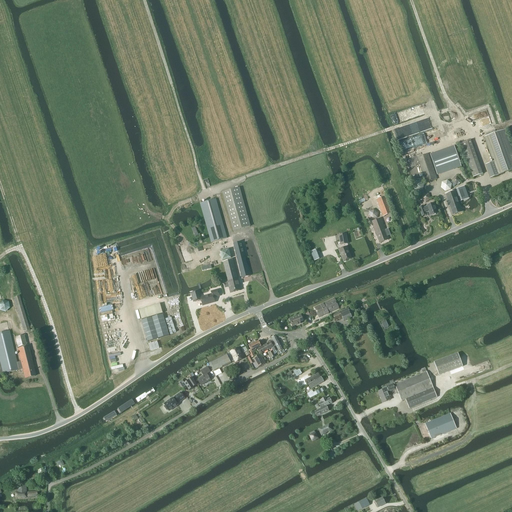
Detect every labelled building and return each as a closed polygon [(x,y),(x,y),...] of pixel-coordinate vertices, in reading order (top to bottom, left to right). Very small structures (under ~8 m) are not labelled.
[(498,175),(511,169),(511,149),(505,130),(484,137),(498,175)] [(483,173),(477,159),(471,140),(461,143),(473,176),(483,173)] [(455,148),(431,156),(436,170),(456,163),(457,168),(461,166),(455,148)] [(427,183),(437,179),(428,154),(418,157),(427,183)] [(459,182),(460,181),(456,177),(451,182),(453,184),(452,185),(454,187),(456,184),(458,185),(460,183),(459,182)] [(441,188),(445,192),(451,190),(452,184),(447,180),(442,182),(441,188)] [(413,188),(418,192),(423,190),(424,184),(420,181),(410,184),(412,189),(413,189),(413,188)] [(460,201),(468,198),(464,187),(455,190),(458,196),(454,197),(453,193),(445,196),(452,215),(460,212),(457,205),(461,204),(460,201)] [(233,231),(250,226),(239,188),(223,193),(233,231)] [(421,199),(426,203),(431,199),(429,194),(423,194),(421,199)] [(376,199),(383,216),(392,213),(385,196),(376,199)] [(211,242),(227,238),(216,199),(200,204),(211,242)] [(431,215),(438,213),(436,210),(437,209),(436,206),(435,206),(434,204),(427,206),(427,207),(424,208),(423,206),(420,208),(422,215),(426,214),(425,213),(429,211),(431,215)] [(387,236),(394,233),(392,230),(386,232),(381,218),(372,222),(380,243),(389,240),(387,236)] [(346,234),(339,235),(341,245),(348,244),(346,234)] [(241,242),(234,244),(242,278),(250,276),(241,242)] [(344,261),(352,258),(347,247),(339,250),(340,254),(341,254),(344,261)] [(231,293),(241,290),(239,279),(238,279),(233,260),(224,262),(229,282),(228,282),(231,293)] [(212,291),(213,294),(201,297),(199,291),(192,293),(194,302),(202,300),(203,305),(215,302),(214,297),(220,296),(218,290),(212,291)] [(25,332),(30,330),(20,296),(14,298),(25,332)] [(335,299),(315,308),(319,318),(339,308),(335,299)] [(348,308),(333,315),(336,322),(343,319),(344,321),(352,317),(348,308)] [(173,318),(165,320),(163,314),(142,320),(148,341),(169,335),(167,326),(174,324),(173,318)] [(290,319),(293,326),(300,324),(299,322),(303,321),(301,315),(290,319)] [(0,336),(0,359),(4,374),(18,370),(23,369),(25,378),(36,376),(29,346),(18,349),(21,362),(17,363),(10,334),(0,336)] [(15,337),(18,347),(27,345),(25,335),(15,337)] [(272,338),(274,340),(277,346),(272,349),(273,351),(268,353),(271,358),(276,356),(274,353),(279,351),(281,355),(285,352),(276,336),(272,338)] [(274,340),(262,347),(257,349),(257,350),(260,354),(271,348),(272,349),(277,346),(274,340)] [(157,341),(149,344),(151,351),(159,348),(157,341)] [(257,349),(262,347),(261,346),(259,341),(253,344),(253,343),(249,346),(253,352),(257,350),(257,349)] [(243,359),(238,348),(231,352),(236,363),(238,365),(244,362),(243,359)] [(254,355),(253,352),(250,354),(251,356),(248,358),(251,364),(255,362),(258,367),(265,363),(260,355),(254,358),(252,356),(254,355)] [(458,353),(438,361),(434,362),(439,375),(463,366),(458,353)] [(225,356),(211,363),(215,371),(227,365),(229,364),(225,356)] [(210,372),(207,367),(201,371),(204,376),(197,380),(201,386),(210,380),(207,374),(210,372)] [(406,399),(420,393),(433,388),(427,372),(395,385),(398,392),(402,401),(406,399)] [(311,389),(324,381),(321,377),(320,378),(320,377),(318,374),(312,378),(311,377),(305,381),(307,385),(315,380),(315,381),(309,385),(311,389)] [(182,381),(178,383),(182,389),(186,386),(189,390),(197,385),(193,378),(188,380),(183,382),(182,381)] [(133,399),(136,404),(157,390),(154,386),(133,399)] [(433,388),(420,393),(424,403),(437,397),(433,388)] [(386,389),(379,392),(383,403),(390,400),(392,400),(389,393),(388,394),(386,389)] [(181,393),(175,396),(175,397),(179,402),(185,398),(181,393)] [(420,393),(406,399),(409,409),(424,403),(420,393)] [(173,398),(164,404),(165,406),(164,406),(167,410),(168,409),(169,411),(178,405),(177,403),(179,402),(175,397),(173,398)] [(326,398),(321,401),(322,402),(319,404),(321,409),(314,412),(317,417),(329,411),(327,406),(333,403),(330,398),(327,400),(326,398)] [(116,410),(119,414),(136,404),(133,400),(116,410)] [(100,419),(103,425),(119,414),(116,410),(115,410),(100,419)] [(450,413),(425,424),(431,439),(457,429),(450,413)] [(27,482),(17,482),(17,492),(15,492),(15,497),(26,497),(27,482)] [(386,504),(383,498),(375,502),(378,508),(386,504)] [(366,499),(359,502),(363,509),(370,506),(366,499)]
